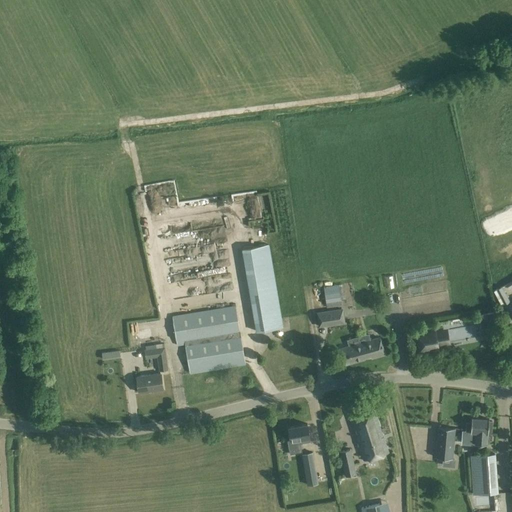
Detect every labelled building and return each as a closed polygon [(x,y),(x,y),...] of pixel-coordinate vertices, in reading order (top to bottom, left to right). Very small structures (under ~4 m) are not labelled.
[(268,244),(242,249),(256,331),(282,327),(268,244)] [(338,285),(324,287),(324,293),(339,291),(338,285)] [(510,301),(502,286),(496,288),(505,304),(510,301)] [(341,305),(339,291),(324,293),(327,307),(341,305)] [(219,303),(172,311),(182,374),(190,373),(223,367),(223,368),(224,368),(224,367),(228,366),(233,366),(243,364),(246,364),(244,353),(243,348),(244,348),(244,347),(243,347),(242,341),(233,338),(225,339),(219,303)] [(344,322),(342,309),(317,313),(319,326),(344,322)] [(495,311),(478,315),(480,323),(496,320),(495,311)] [(447,335),(447,331),(435,333),(434,330),(435,330),(434,329),(415,333),(419,352),(438,349),(438,348),(437,345),(449,343),(448,339),(448,335),(447,335)] [(385,355),(380,337),(339,349),(344,365),(365,359),(365,357),(370,356),(372,358),(385,355)] [(154,348),(144,349),(146,358),(158,357),(160,369),(168,368),(164,343),(153,344),(154,348)] [(100,352),(102,360),(120,357),(119,349),(100,352)] [(163,389),(160,372),(137,376),(139,392),(163,389)] [(389,452),(374,411),(350,419),(364,460),(389,452)] [(487,436),(487,433),(492,433),(493,421),(489,421),(489,419),(472,418),(471,422),(467,422),(466,432),(475,433),(475,443),(486,444),(487,443),(490,443),(490,436),(487,436)] [(291,439),(287,440),(290,454),(302,452),(300,442),(310,441),(309,437),(310,437),(307,424),(289,427),(291,439)] [(455,428),(439,427),(436,457),(452,458),(455,428)] [(350,449),(341,451),(344,466),(354,464),(350,449)] [(313,451),(302,453),(303,462),(314,460),(313,451)] [(495,453),(472,455),(474,493),(498,492),(495,453)] [(381,511),(379,503),(361,508),(362,511),(381,511)]
